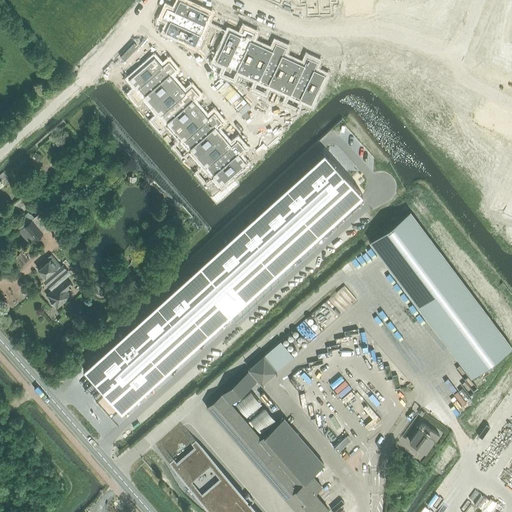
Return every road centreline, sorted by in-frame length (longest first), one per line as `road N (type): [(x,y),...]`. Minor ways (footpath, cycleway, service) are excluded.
road 1 (residential): [(454,52),(382,30),(284,25),(232,0)]
road 2 (tertiary): [(148,511),(0,340)]
road 3 (residential): [(0,155),(137,21)]
road 4 (residential): [(259,136),(137,21)]
